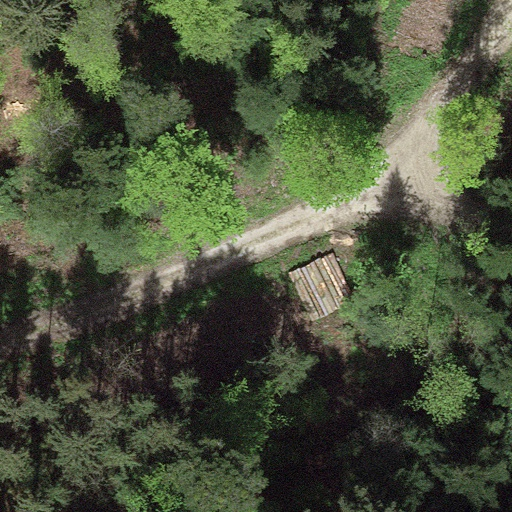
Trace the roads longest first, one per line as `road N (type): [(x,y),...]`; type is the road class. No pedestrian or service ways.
road 1 (track): [(389,170),(310,217),(0,347)]
road 2 (track): [(511,25),(389,170)]
road 3 (track): [(511,239),(389,170)]
